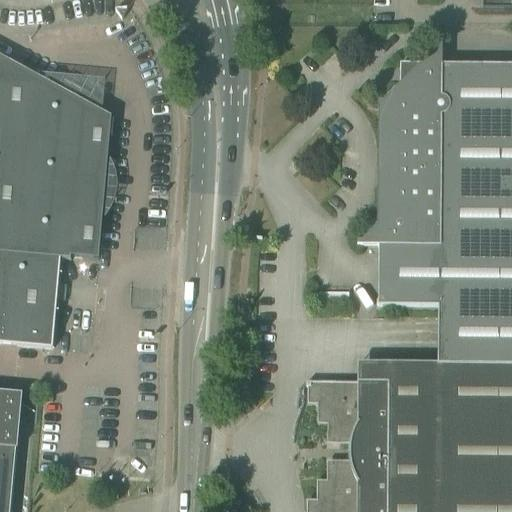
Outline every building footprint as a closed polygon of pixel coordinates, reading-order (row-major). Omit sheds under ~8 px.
[(511,0),(483,0),(483,12),(511,11),(511,0)] [(362,244),(357,244),(357,249),(383,248),(384,303),(376,303),(376,308),(378,308),(378,309),(443,309),(511,309),(511,73),(442,73),(442,46),(437,46),(437,50),(419,68),(401,68),(400,87),(383,104),(378,104),(377,229),(362,244)] [(0,346),(52,351),(60,261),(70,262),(71,259),(98,262),(111,120),(0,58),(0,346)] [(318,294),(318,303),(351,303),(351,294),(318,294)] [(511,511),(511,309),(443,309),(443,366),(368,366),(367,385),(306,385),(306,389),(310,389),(309,404),(319,404),(319,424),(329,424),(329,444),(350,444),(350,466),(329,466),(329,486),(319,485),(318,505),(309,505),(308,511),(511,511)] [(0,511),(10,511),(16,452),(17,452),(22,396),(0,394),(0,511)]
